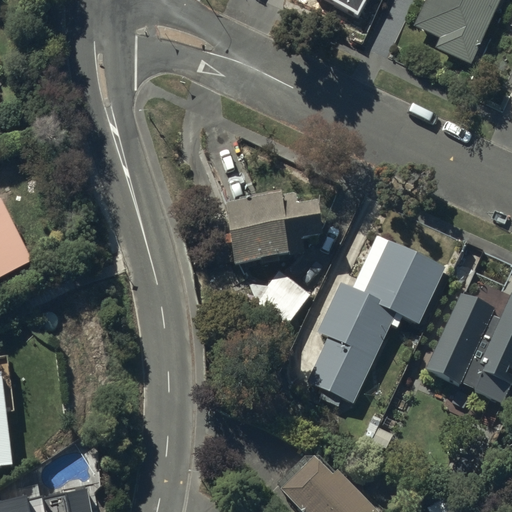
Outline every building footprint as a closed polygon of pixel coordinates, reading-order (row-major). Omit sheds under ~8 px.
[(498,0),(424,0),(413,25),(439,37),(435,46),(470,63),(498,0)] [(294,188),(228,200),(238,261),(304,250),(301,235),(322,232),(317,198),(297,201),(294,188)] [(0,276),(35,257),(3,197),(0,198),(0,276)] [(445,266),(389,241),(366,292),(342,281),(318,332),(328,336),(307,382),(354,403),(395,311),(419,322),(445,266)] [(310,293),(279,269),(256,299),(287,323),(310,293)] [(511,292),(503,313),(460,294),(427,368),(503,401),(511,380),(511,292)] [(3,370),(0,369),(0,463),(14,462),(3,370)] [(332,472),(313,453),(279,487),(304,511),(375,511),(379,508),(337,467),(332,472)]
